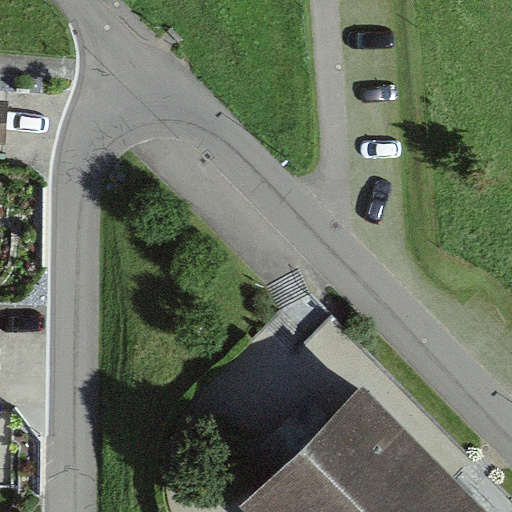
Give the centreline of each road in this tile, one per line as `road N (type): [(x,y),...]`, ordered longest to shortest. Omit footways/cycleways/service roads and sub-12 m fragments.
road 1 (residential): [(148,72),(511,439)]
road 2 (residential): [(148,72),(105,110),(87,157),(72,511)]
